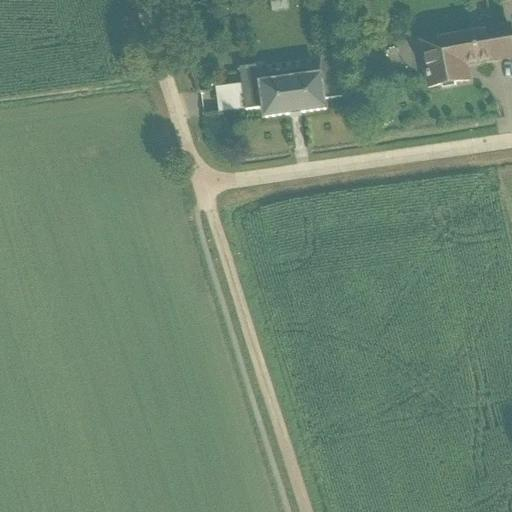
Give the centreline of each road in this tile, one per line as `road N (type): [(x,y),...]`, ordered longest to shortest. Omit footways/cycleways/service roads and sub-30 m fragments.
road 1 (track): [(205,181),(303,511)]
road 2 (residential): [(205,181),(511,143)]
road 3 (residential): [(205,181),(195,173),(140,0)]
